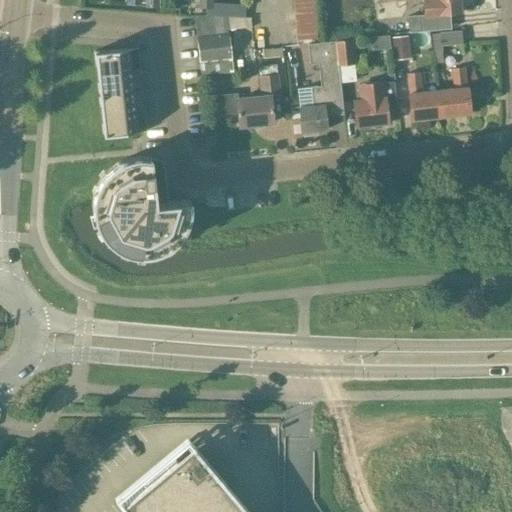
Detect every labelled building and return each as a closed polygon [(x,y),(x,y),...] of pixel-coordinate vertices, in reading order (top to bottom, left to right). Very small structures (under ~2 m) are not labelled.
[(212,0),(198,0),(198,9),(213,9),(212,0)] [(293,0),(294,9),(315,8),(314,0),(293,0)] [(461,14),(460,0),(422,0),(424,15),(407,17),(409,33),(446,30),(444,15),(461,14)] [(294,9),(295,19),(316,18),(315,8),(294,9)] [(295,19),(296,30),(316,29),(316,18),(295,19)] [(296,30),(296,40),(317,39),(316,29),(296,30)] [(434,51),(435,64),(443,63),(441,46),(463,44),(461,30),(439,33),(440,33),(431,35),(433,51),(434,51)] [(196,36),(199,62),(231,59),(228,33),(196,36)] [(392,38),(394,61),(410,59),(407,36),(392,38)] [(336,41),(338,62),(339,66),(356,64),(353,39),(336,41)] [(310,65),(318,64),(338,62),(336,41),(307,44),(310,65)] [(139,68),(137,47),(129,48),(115,50),(95,52),(97,73),(117,71),(131,69),(139,68)] [(304,132),(304,137),(318,135),(317,131),(327,130),(326,117),(343,115),(338,66),(339,66),(338,62),(318,64),(321,86),(310,87),(313,106),(300,108),(303,133),(304,132)] [(439,91),(442,117),(471,114),(468,88),(466,88),(464,67),(450,69),(453,89),(439,91)] [(141,89),(139,68),(131,69),(117,71),(97,73),(99,93),(119,91),(133,89),(141,89)] [(407,74),(412,120),(442,117),(439,91),(422,93),(420,72),(407,74)] [(239,113),(240,126),(274,122),(271,96),(280,95),(278,74),(258,76),(260,97),(238,100),(237,93),(217,95),(219,115),(239,113)] [(384,82),(359,85),(361,101),(353,101),(356,126),(357,126),(360,130),(372,129),(373,124),(389,123),(387,110),(397,109),(394,81),(384,83),(384,82)] [(143,109),(141,89),(133,89),(119,91),(99,93),(101,114),(121,111),(135,110),(143,109)] [(145,130),(143,109),(135,110),(121,111),(101,114),(103,135),(123,133),(137,131),(145,130)] [(191,208),(190,199),(176,200),(168,201),(168,195),(167,190),(165,168),(164,162),(158,159),(151,157),(141,156),(132,157),(123,160),(115,164),(107,170),(101,178),(97,186),(94,195),(93,204),(93,214),(94,216),(96,223),(100,231),(106,239),(113,245),(121,250),(130,253),(136,254),(140,254),(149,254),(158,251),(167,247),(175,242),(181,235),(186,227),(189,218),(191,208)] [(330,432),(330,458),(356,458),(356,432),(330,432)] [(120,504),(126,511),(247,511),(199,454),(181,468),(174,459),(120,504)]
